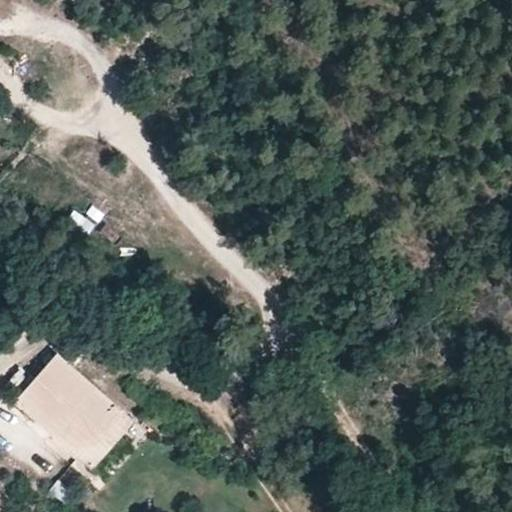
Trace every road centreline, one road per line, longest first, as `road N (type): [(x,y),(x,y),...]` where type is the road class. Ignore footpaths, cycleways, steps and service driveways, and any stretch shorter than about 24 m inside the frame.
road 1 (track): [(382,511),(278,311),(74,29),(9,6),(0,22)]
road 2 (track): [(35,113),(157,143)]
